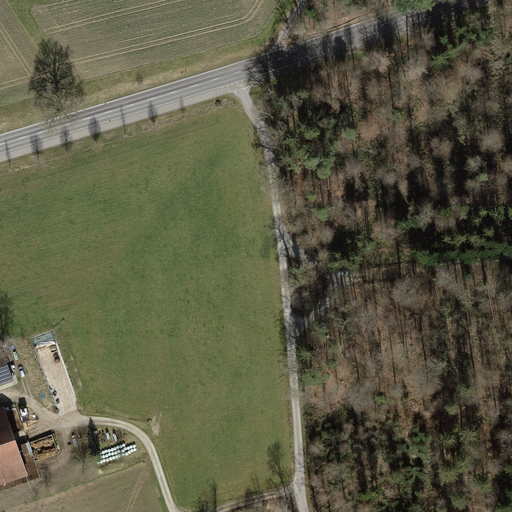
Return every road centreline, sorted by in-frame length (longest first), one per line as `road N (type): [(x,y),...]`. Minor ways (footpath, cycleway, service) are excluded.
road 1 (secondary): [(451,0),(0,144)]
road 2 (track): [(304,511),(264,135),(238,72)]
road 3 (track): [(511,259),(350,278),(289,345)]
road 4 (track): [(174,511),(159,467),(130,428),(69,425),(0,397)]
